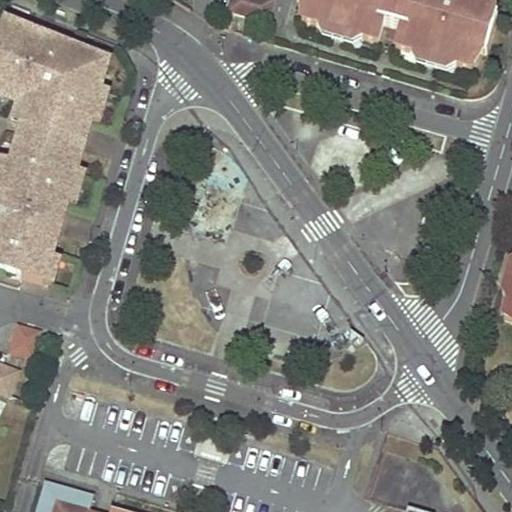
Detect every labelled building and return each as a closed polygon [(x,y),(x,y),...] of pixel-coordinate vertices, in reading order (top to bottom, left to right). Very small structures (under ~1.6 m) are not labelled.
[(277,0),(228,0),(225,13),(270,26),(277,0)] [(492,0),(298,0),(298,2),(307,5),(301,24),(339,35),(378,46),(383,26),(401,32),(395,51),(433,62),(472,73),(477,54),(486,57),(496,21),(487,19),(492,0)] [(72,52),(5,26),(0,38),(0,87),(2,88),(0,91),(19,99),(38,107),(32,130),(24,127),(23,129),(18,148),(28,151),(23,169),(15,167),(6,200),(0,219),(0,269),(22,276),(21,280),(44,287),(59,234),(59,231),(58,229),(56,227),(49,225),(53,213),(59,215),(62,214),(64,213),(65,211),(83,152),(83,149),(82,147),(80,145),(73,143),(76,131),(84,133),(87,133),(89,131),(90,129),(100,92),(91,90),(96,72),(69,61),(72,52)] [(108,67),(72,52),(69,61),(96,72),(91,90),(100,92),(108,67)] [(38,107),(19,99),(11,127),(23,129),(24,127),(32,130),(38,107)] [(0,198),(6,200),(15,167),(0,162),(0,198)] [(30,366),(42,334),(17,325),(5,358),(30,366)] [(0,369),(0,394),(9,398),(17,375),(0,369)] [(47,489),(40,511),(90,511),(93,501),(47,489)]
